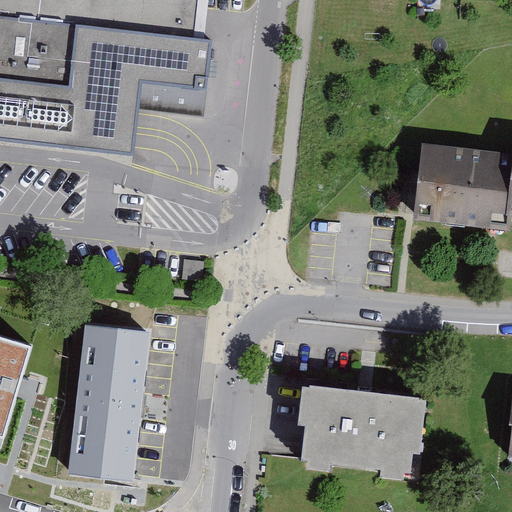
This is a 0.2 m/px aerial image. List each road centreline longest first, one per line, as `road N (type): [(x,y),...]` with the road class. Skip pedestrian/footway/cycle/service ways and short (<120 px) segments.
road 1 (residential): [(221,511),(234,355),(258,312),(289,305),(511,322)]
road 2 (residential): [(185,236),(234,239),(250,220),(274,0)]
